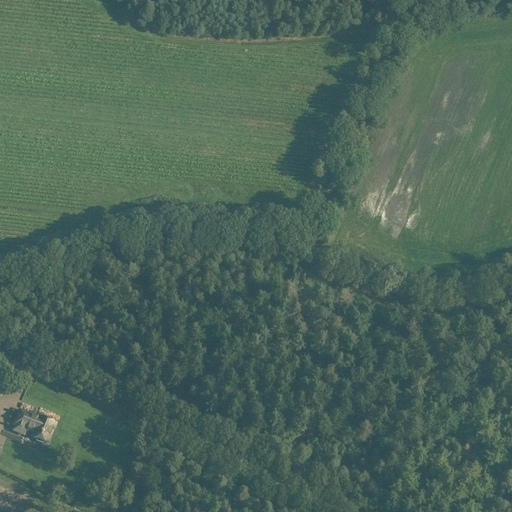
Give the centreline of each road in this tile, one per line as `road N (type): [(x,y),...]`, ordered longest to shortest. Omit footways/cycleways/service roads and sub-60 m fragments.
road 1 (track): [(30,277),(178,233),(305,235),(407,0)]
road 2 (track): [(0,358),(336,511)]
road 3 (track): [(297,239),(391,280),(437,288),(511,277)]
